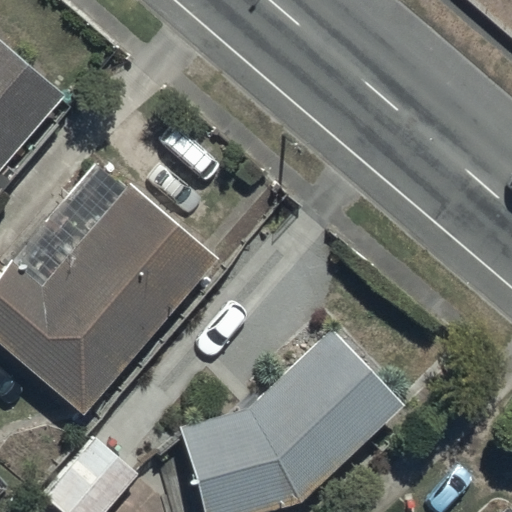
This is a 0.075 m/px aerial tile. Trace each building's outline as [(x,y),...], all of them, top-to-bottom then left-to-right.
[(0,41),(0,156),(58,91),(0,41)] [(0,258),(0,344),(74,410),(210,255),(124,179),(34,282),(3,255),(0,258)] [(193,511),(245,511),(292,500),(396,400),(323,324),(240,404),(170,422),(193,511)] [(38,493),(60,511),(98,511),(133,472),(88,434),(38,493)] [(510,511),(500,501),(488,511),(510,511)]
